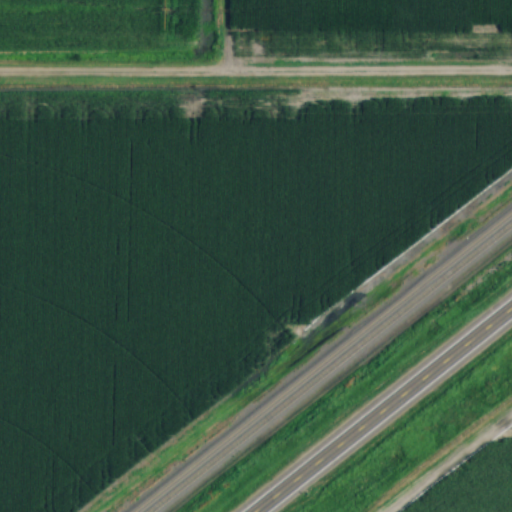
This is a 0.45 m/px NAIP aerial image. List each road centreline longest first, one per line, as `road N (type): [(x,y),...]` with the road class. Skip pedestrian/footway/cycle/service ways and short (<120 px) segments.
road 1 (residential): [(511,69),(0,70)]
road 2 (primary): [(257,511),(511,310)]
